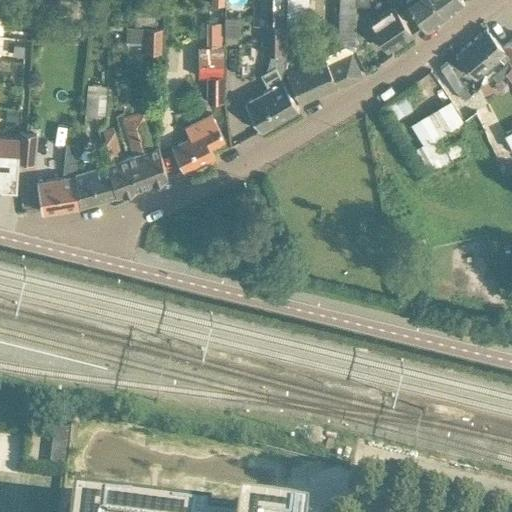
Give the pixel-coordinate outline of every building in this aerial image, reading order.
[(285,0),(266,0),(267,22),(286,22),(285,0)] [(288,0),(287,27),(308,27),(309,0),(288,0)] [(337,0),(336,41),(346,45),(353,49),(354,4),(354,0),(337,0)] [(404,0),(426,29),(445,14),(435,0),(404,0)] [(463,0),(435,0),(445,14),(464,0),(463,0)] [(136,2),(135,26),(146,26),(156,27),(157,3),(136,2)] [(369,22),(387,49),(411,32),(393,5),(369,22)] [(287,23),(262,23),(262,52),(273,52),(287,52),(287,23)] [(127,42),(145,43),(146,26),(135,26),(128,26),(127,42)] [(146,26),(145,43),(145,50),(163,51),(164,27),(156,27),(146,26)] [(487,28),(471,41),(491,63),(499,56),(503,62),(509,56),(503,47),(487,28)] [(511,39),(503,47),(509,56),(511,61),(511,39)] [(475,77),(491,63),(471,41),(456,54),(475,77)] [(14,44),(13,55),(24,57),(25,45),(14,44)] [(208,45),(197,45),(197,74),(208,75),(224,75),(224,45),(208,45)] [(270,88),(244,101),(260,129),(260,130),(299,108),(281,75),(287,64),(287,52),(273,52),(269,68),(262,72),(270,88)] [(338,87),(362,75),(351,52),(329,63),(325,55),(286,73),(300,102),(337,85),(338,87)] [(449,59),(440,65),(460,93),(469,86),(449,59)] [(208,75),(208,101),(223,102),(224,75),(208,75)] [(88,84),(87,115),(107,116),(109,85),(88,84)] [(130,92),(129,105),(141,106),(142,92),(130,92)] [(405,94),(387,105),(396,120),(414,108),(405,94)] [(7,107),(5,119),(17,120),(18,108),(7,107)] [(143,112),(120,119),(131,155),(130,155),(139,186),(153,181),(137,123),(142,122),(140,117),(144,116),(143,112)] [(172,146),(184,171),(215,156),(210,147),(225,140),(211,112),(184,125),(190,136),(172,146)] [(153,181),(167,176),(158,144),(153,146),(144,116),(140,117),(142,122),(137,123),(153,181)] [(110,163),(118,194),(139,186),(130,155),(123,157),(114,127),(101,132),(110,163)] [(20,131),(20,137),(17,161),(33,162),(36,132),(27,131),(20,131)] [(511,131),(496,139),(503,153),(511,148),(511,131)] [(0,185),(16,187),(17,161),(20,137),(0,136),(0,185)] [(460,138),(445,144),(453,161),(468,155),(460,138)] [(36,180),(41,212),(81,205),(76,172),(76,173),(78,158),(79,145),(67,144),(66,156),(64,176),(36,180)] [(118,194),(110,163),(76,172),(81,205),(118,194)] [(511,287),(503,287),(502,296),(511,296),(511,287)]
